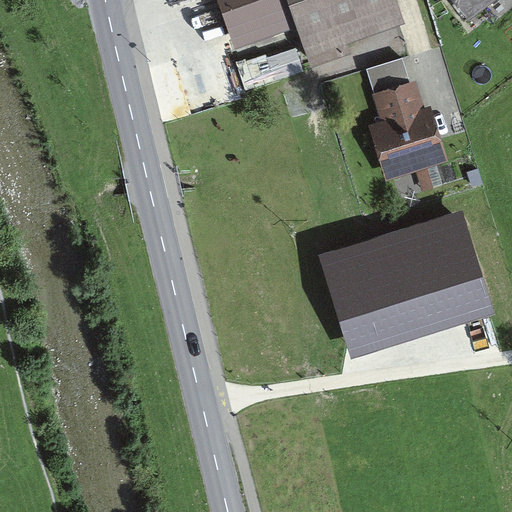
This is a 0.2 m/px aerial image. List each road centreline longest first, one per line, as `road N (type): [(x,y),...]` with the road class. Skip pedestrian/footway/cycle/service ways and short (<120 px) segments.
road 1 (secondary): [(202,405),(106,0)]
road 2 (residential): [(202,405),(411,369),(511,361)]
